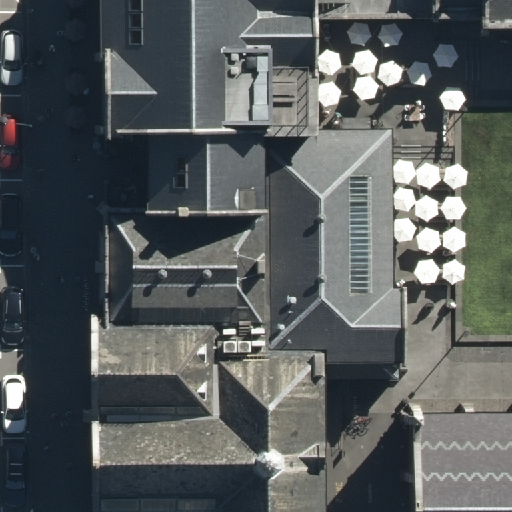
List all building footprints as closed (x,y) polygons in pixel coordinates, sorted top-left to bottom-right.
[(99,0),(105,163),(145,161),(146,185),(147,208),(259,207),(259,143),(316,143),(314,21),(313,1),(313,0),(99,0)] [(313,0),(313,1),(314,21),(386,20),(431,20),(431,0),(313,0)] [(511,0),(431,0),(431,20),(480,19),(480,44),(511,43),(511,0)] [(316,143),(259,143),(259,207),(263,367),(323,367),(322,378),(331,378),(403,378),(404,293),(404,281),(393,282),(393,270),(390,142),(360,143),(316,143)] [(322,511),(323,455),(322,378),(323,367),(263,367),(259,207),(147,208),(108,209),(109,323),(92,323),(96,511),(322,511)] [(511,511),(511,400),(407,402),(408,511),(511,511)]
